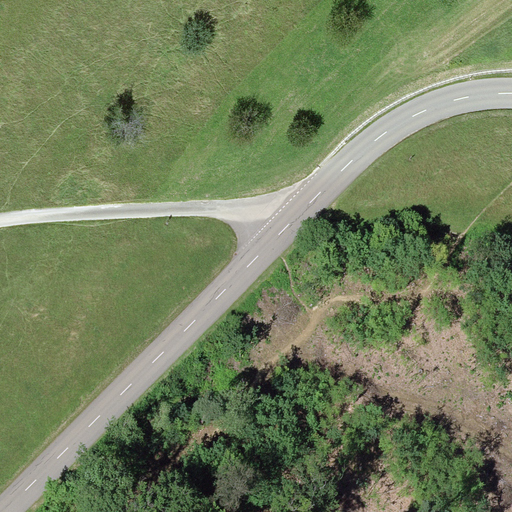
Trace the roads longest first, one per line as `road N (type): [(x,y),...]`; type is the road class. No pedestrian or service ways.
road 1 (tertiary): [(2,511),(366,146),(428,105),(511,89)]
road 2 (track): [(0,219),(207,207),(295,217)]
